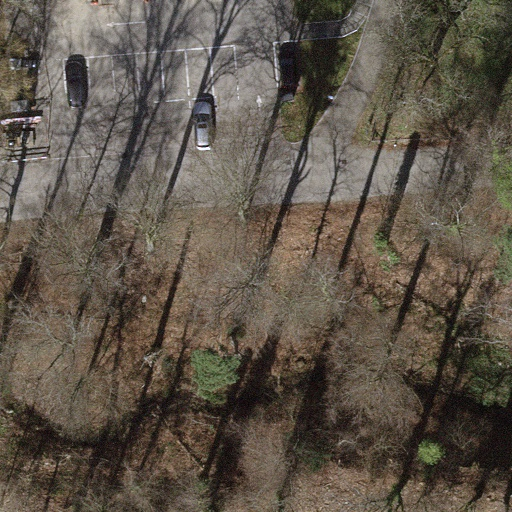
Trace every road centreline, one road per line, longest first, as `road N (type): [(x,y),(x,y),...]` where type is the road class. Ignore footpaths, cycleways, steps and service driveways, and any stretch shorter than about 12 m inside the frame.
road 1 (residential): [(0,195),(145,172),(322,159)]
road 2 (residential): [(322,159),(511,153)]
road 3 (residential): [(322,159),(384,0)]
